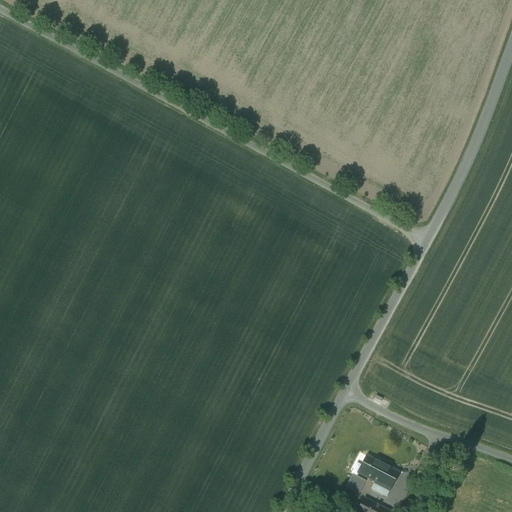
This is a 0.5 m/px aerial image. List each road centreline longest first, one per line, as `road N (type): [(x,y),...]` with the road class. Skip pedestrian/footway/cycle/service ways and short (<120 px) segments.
road 1 (unclassified): [(424,241),(0,7)]
road 2 (unclassified): [(424,241),(477,140),(511,46)]
road 3 (unclassified): [(347,393),(445,440),(511,461)]
road 4 (unclassified): [(347,393),(424,241)]
road 5 (unclassified): [(285,511),(347,393)]
